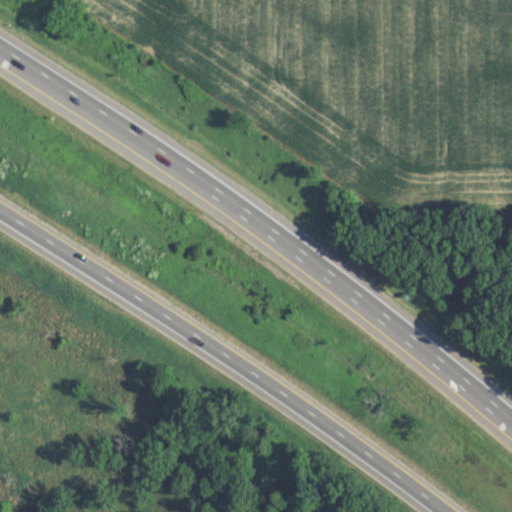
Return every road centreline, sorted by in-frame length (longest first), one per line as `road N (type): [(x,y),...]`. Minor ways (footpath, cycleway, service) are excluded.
road 1 (motorway): [(511,416),(280,229),(0,48)]
road 2 (motorway): [(0,209),(278,389),(438,511)]
